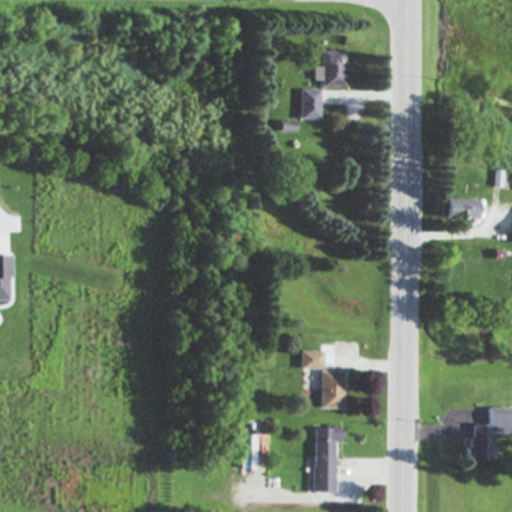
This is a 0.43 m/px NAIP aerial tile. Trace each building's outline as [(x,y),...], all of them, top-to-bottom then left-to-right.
[(341,88),(341,53),(318,52),(318,68),(310,68),(310,82),(318,82),(318,88),(341,88)] [(296,120),(316,120),(317,91),(297,91),(296,120)] [(479,201),(441,200),(440,220),(478,221),(479,201)] [(320,371),(320,353),(299,352),(299,370),(320,371)] [(317,410),(341,410),(341,373),(318,373),(317,410)] [(465,462),(486,462),(486,437),(508,437),(508,410),(484,410),(484,427),(465,427),(465,462)] [(332,495),(333,444),(339,444),(340,430),(310,429),(310,495),(332,495)] [(264,436),(246,437),(246,468),(265,468),(264,436)]
